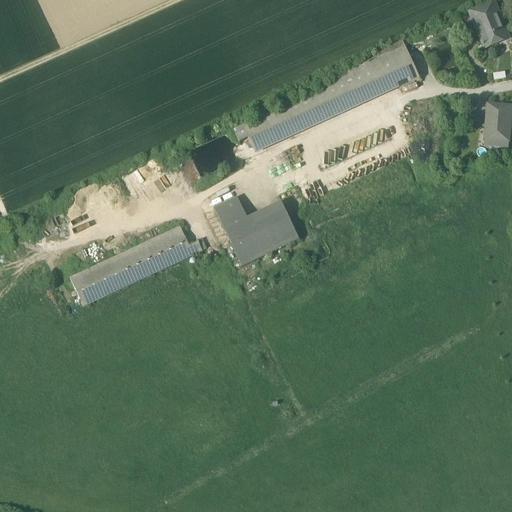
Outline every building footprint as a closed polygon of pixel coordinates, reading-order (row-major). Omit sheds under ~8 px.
[(470,12),(474,20),(475,20),(497,11),(494,2),(470,12)] [(474,26),(485,50),(507,41),(499,23),(500,22),(501,21),(497,11),(475,20),(477,24),(474,26)] [(334,86),(243,127),(234,131),(240,144),(249,140),(255,155),(420,80),(403,42),(384,51),(377,59),(331,80),(334,86)] [(508,142),(509,142),(511,122),(509,122),(510,108),(511,108),(488,106),(487,121),(491,121),(490,130),(486,130),(485,140),(486,140),(508,142)] [(508,142),(486,140),(486,147),(507,149),(508,142)] [(324,153),(316,156),(320,168),(328,165),(324,153)] [(214,210),(242,269),(300,242),(282,204),(248,220),(237,199),(214,210)] [(141,228),(129,234),(131,238),(143,232),(141,228)] [(69,280),(82,308),(201,253),(197,244),(188,248),(179,229),(69,280)] [(186,262),(189,268),(193,267),(202,262),(199,256),(186,262)]
